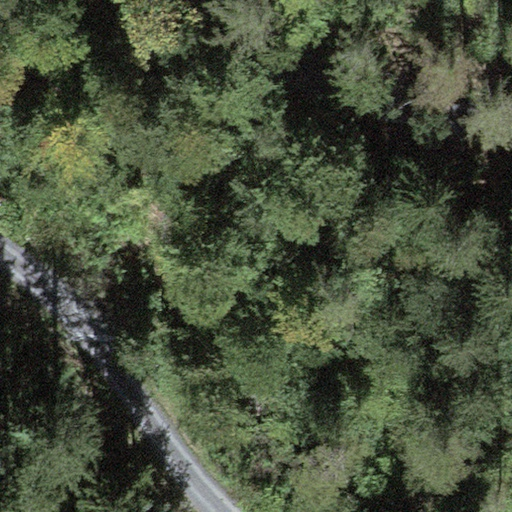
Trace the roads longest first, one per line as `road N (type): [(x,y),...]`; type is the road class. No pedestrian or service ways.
road 1 (unclassified): [(0,251),(59,280),(153,425),(226,511)]
road 2 (unclassified): [(511,119),(473,120),(275,69),(205,0)]
